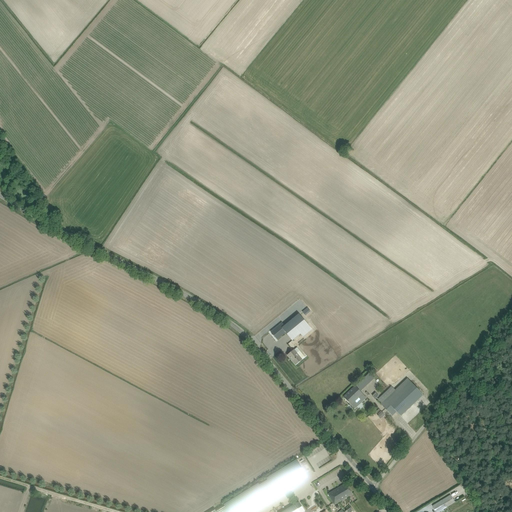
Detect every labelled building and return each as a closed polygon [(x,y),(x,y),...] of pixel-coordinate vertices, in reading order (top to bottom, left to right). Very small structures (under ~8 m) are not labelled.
[(285,326),(282,328),(286,332),(292,341),(296,337),(301,334),(303,337),(312,330),(299,314),(295,317),(289,322),(285,326)] [(275,329),(274,330),(275,331),(277,334),(275,335),(274,336),(277,339),(284,333),(286,332),(282,328),(285,326),(283,325),(282,323),(275,329)] [(294,350),(288,355),(296,365),(302,360),(297,353),(300,351),(297,348),(294,350)] [(355,409),(358,405),(366,398),(360,392),(374,378),(369,373),(355,386),(347,394),(344,397),(355,409)] [(423,395),(408,379),(395,391),(392,387),(382,396),(385,400),(381,404),(392,416),(396,412),(401,416),(423,395)] [(224,505),(212,511),(250,511),(307,477),(297,460),(267,478),(259,483),(224,505)] [(342,486),(328,494),(334,504),(353,494),(346,483),(342,486)] [(436,511),(438,511),(455,502),(451,495),(433,506),(436,511)] [(291,507),(282,511),(304,511),(299,502),(291,507)]
